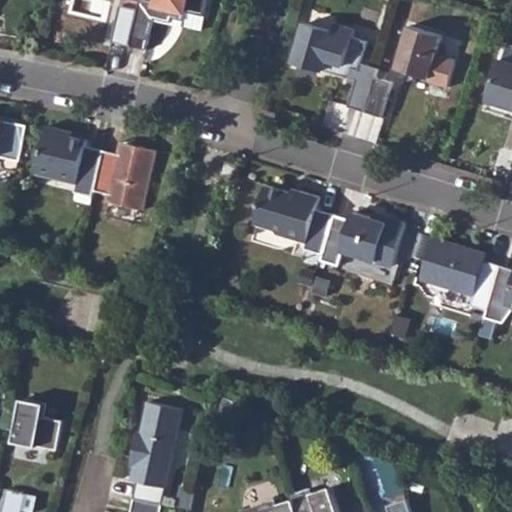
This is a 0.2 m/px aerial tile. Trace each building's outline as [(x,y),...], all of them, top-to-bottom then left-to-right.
[(139,9),(130,45),(147,49),(154,19),(154,18),(172,22),(173,17),(185,20),(186,11),(205,15),(208,0),(159,0),(158,6),(141,2),(139,9)] [(139,9),(122,5),(113,41),(130,45),(139,9)] [(154,18),(154,19),(183,26),(185,20),(173,17),(172,22),(154,18)] [(350,106),(366,111),(376,77),(379,68),(363,63),(370,42),(354,37),(357,30),(338,24),(335,31),(307,23),(295,61),(351,78),(354,68),(361,70),(358,80),(350,106)] [(444,35),(411,25),(408,37),(410,40),(408,45),(406,44),(398,67),(430,77),(429,81),(449,87),(457,60),(438,54),(444,35)] [(511,61),(503,59),(490,100),(511,105),(511,61)] [(354,68),(351,78),(358,80),(361,70),(354,68)] [(376,77),(366,111),(383,116),(393,82),(376,77)] [(511,105),(490,100),(488,110),(511,117),(511,105)] [(28,126),(5,121),(0,144),(0,156),(20,161),(28,126)] [(95,190),(105,150),(88,146),(89,140),(70,136),(66,130),(49,126),(39,168),(58,172),(57,177),(77,182),(75,192),(93,196),(95,190)] [(125,155),(128,143),(122,141),(119,153),(125,155)] [(119,153),(105,150),(95,190),(110,194),(108,201),(144,210),(158,150),(128,143),(125,155),(119,153)] [(239,164),(228,161),(223,179),(234,182),(239,164)] [(293,192),(268,185),(256,224),(276,230),(277,234),(306,243),(304,249),(323,255),(335,214),(318,209),(321,197),(301,191),(300,194),(293,192)] [(353,220),(335,214),(323,255),(321,261),(340,266),(344,251),(395,266),(407,223),(390,218),(389,222),(355,212),(353,220)] [(487,310),(501,265),(487,260),(488,253),(471,247),(470,250),(466,248),(466,246),(435,236),(421,279),(474,296),(471,305),(487,310)] [(511,268),(501,265),(487,310),(485,317),(504,323),(511,311),(511,268)] [(23,399),(16,441),(59,450),(64,421),(45,417),(47,404),(23,399)] [(139,481),(135,497),(136,497),(163,503),(183,407),(149,400),(135,457),(138,458),(133,480),(139,481)] [(10,490),(5,511),(22,511),(23,509),(33,511),(34,511),(39,497),(10,490)] [(163,503),(136,497),(132,511),(161,511),(164,503),(163,503)] [(332,501),(314,507),(315,511),(356,511),(352,499),(333,505),(332,501)]
